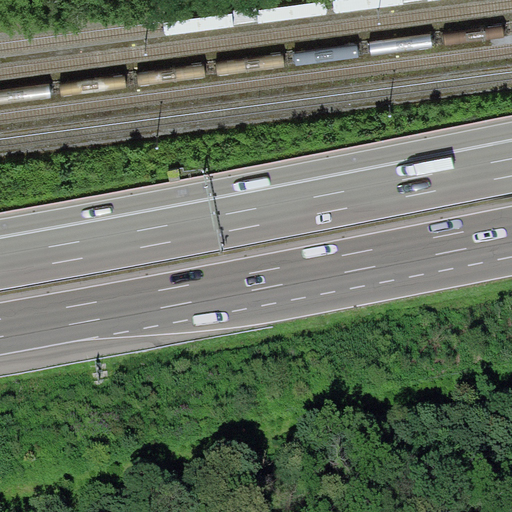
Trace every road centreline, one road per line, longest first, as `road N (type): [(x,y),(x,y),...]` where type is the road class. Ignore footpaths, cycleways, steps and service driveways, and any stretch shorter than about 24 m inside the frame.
road 1 (motorway): [(511,128),(0,226)]
road 2 (motorway): [(511,166),(0,263)]
road 3 (motorway): [(0,329),(511,235)]
